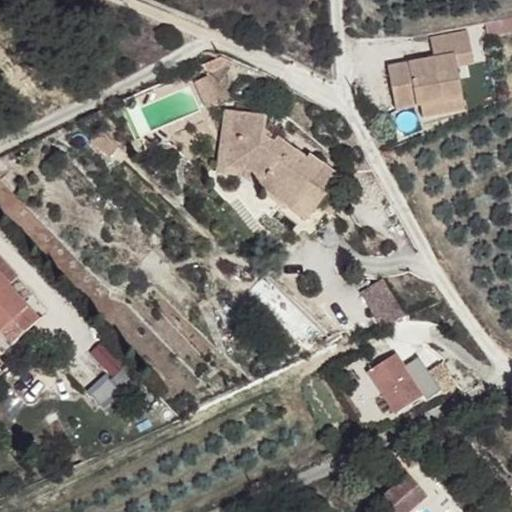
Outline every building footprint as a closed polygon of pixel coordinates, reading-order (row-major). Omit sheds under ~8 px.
[(447,17),(413,30),(422,49),(378,68),(395,108),(418,99),(457,81),(445,53),(461,46),(447,17)] [(457,81),(418,99),(424,109),(462,93),(457,81)] [(276,131),(232,123),(241,158),(239,186),(252,188),(256,185),(274,201),(269,206),(309,245),(346,209),(329,193),(334,189),(320,175),(310,185),(304,178),(308,172),(286,150),(284,152),(273,149),(276,131)] [(0,284),(13,273),(0,258),(0,284)] [(13,273),(0,284),(0,332),(18,353),(48,328),(20,298),(12,304),(4,297),(12,290),(21,281),(13,273)] [(401,285),(380,295),(396,330),(417,320),(401,285)] [(12,290),(4,297),(12,304),(20,298),(12,290)] [(142,376),(117,346),(121,343),(112,331),(87,352),(104,373),(86,388),(103,408),(142,376)] [(0,360),(4,365),(18,353),(0,332),(0,360)] [(406,366),(381,375),(392,401),(386,403),(395,424),(426,411),(406,366)] [(381,375),(375,378),(386,403),(392,401),(381,375)] [(450,381),(436,386),(445,410),(458,403),(450,381)] [(415,470),(384,486),(394,505),(426,489),(415,470)]
